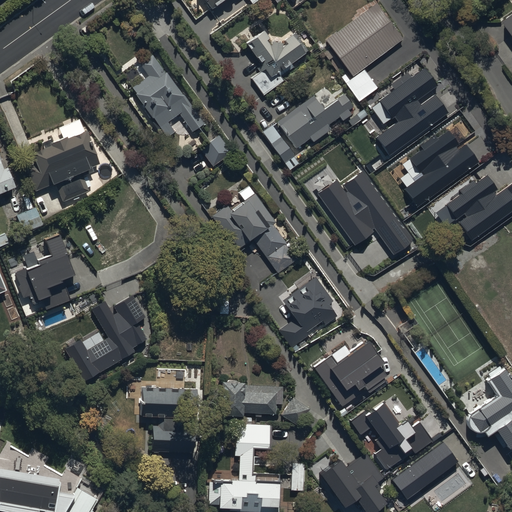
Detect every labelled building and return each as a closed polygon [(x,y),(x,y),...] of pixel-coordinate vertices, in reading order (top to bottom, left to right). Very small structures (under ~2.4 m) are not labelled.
[(402,38),(375,1),(325,38),(352,75),(402,38)] [(511,54),(511,55),(511,9),(502,17),(511,29),(511,54)] [(281,77),(278,73),(291,64),(288,60),(306,47),(292,29),(279,39),(268,37),(261,27),(243,40),(260,62),(255,66),(258,69),(250,76),(262,92),(281,77)] [(163,69),(151,51),(139,60),(148,73),(131,85),(146,106),(144,107),(157,125),(159,123),(167,134),(175,128),(170,121),(174,118),(172,114),(179,110),(192,128),(204,119),(184,91),(182,92),(165,68),(163,69)] [(394,90),(379,101),(392,119),(395,117),(399,122),(376,138),(390,156),(449,112),(435,94),(421,105),(417,100),(437,85),(425,68),(412,78),(408,72),(391,85),(394,90)] [(339,125),(336,120),(328,125),(326,122),(338,114),(340,117),(348,111),(346,109),(352,105),(341,90),(334,95),(331,91),(318,101),(312,92),(275,119),(294,146),(309,135),(311,138),(324,129),(327,133),(339,125)] [(298,160),(270,122),(260,129),(288,167),(298,160)] [(36,159),(25,163),(35,187),(53,179),(61,198),(87,187),(81,172),(92,166),(91,163),(99,159),(84,125),(66,133),(65,131),(49,137),(51,140),(31,148),(36,159)] [(417,207),(479,161),(466,144),(458,150),(456,146),(459,144),(448,130),(438,138),(435,135),(421,146),(423,149),(410,159),(420,173),(422,171),(425,175),(404,190),(417,207)] [(218,133),(198,148),(213,167),(232,152),(218,133)] [(0,194),(16,188),(8,168),(4,170),(0,159),(0,194)] [(336,178),(316,193),(355,246),(374,232),(373,230),(375,229),(394,255),(413,241),(362,171),(344,184),(349,191),(346,193),(336,178)] [(462,194),(446,206),(456,220),(465,214),(467,216),(459,222),(472,241),(511,211),(511,183),(496,195),(494,193),(498,190),(487,175),(476,184),(473,180),(459,191),(462,194)] [(234,246),(251,234),(276,269),(296,255),(270,219),(273,218),(247,182),(238,189),(243,196),(229,207),(225,201),(210,212),(234,246)] [(43,225),(37,208),(17,216),(23,233),(43,225)] [(58,233),(44,239),(50,254),(37,260),(39,264),(13,274),(23,298),(30,295),(33,304),(42,300),(46,309),(71,299),(63,280),(75,275),(58,233)] [(495,239),(479,251),(493,269),(509,257),(495,239)] [(277,327),(290,344),(306,332),(303,328),(320,316),(324,322),(335,314),(327,302),(331,299),(314,274),(280,297),(293,316),(277,327)] [(511,289),(508,293),(511,298),(511,312),(509,314),(496,297),(483,307),(498,328),(496,330),(511,352),(511,289)] [(105,300),(90,308),(108,338),(88,350),(82,340),(65,350),(84,381),(134,351),(131,347),(146,338),(137,322),(146,317),(133,295),(113,307),(117,312),(114,314),(105,300)] [(402,331),(416,322),(411,315),(397,324),(402,331)] [(380,355),(364,333),(333,356),(329,350),(312,363),(340,403),(360,389),(357,386),(362,383),(368,392),(385,380),(380,374),(383,371),(375,360),(380,355)] [(484,347),(469,358),(474,364),(489,354),(484,347)] [(511,379),(501,364),(485,375),(496,390),(467,410),(465,415),(468,424),(474,427),(477,427),(480,427),(484,431),(494,425),(506,444),(511,439),(511,379)] [(280,403),(281,385),(242,384),(242,380),(219,380),(218,413),(241,414),(241,411),(274,413),(274,403),(280,403)] [(187,384),(139,382),(138,412),(158,412),(157,423),(151,423),(150,448),(191,450),(192,425),(186,424),(187,384)] [(309,408),(291,396),(280,413),(297,425),(309,408)] [(364,411),(351,420),(361,434),(373,425),(381,436),(375,441),(381,449),(375,454),(387,471),(413,452),(415,455),(435,441),(420,421),(412,427),(406,419),(400,424),(384,402),(367,415),(364,411)] [(269,422),(235,421),(234,452),(239,452),(238,475),(229,475),(229,479),(209,479),(208,501),(217,501),(217,507),(265,509),(265,511),(278,511),(278,480),(283,480),(283,472),(291,472),(290,486),(304,487),(304,461),(293,461),(293,456),(278,456),(277,472),(251,471),(251,443),(268,444),(269,422)] [(443,442),(393,480),(407,500),(458,462),(443,442)] [(89,511),(91,509),(90,509),(97,497),(77,485),(79,480),(64,471),(61,476),(11,447),(4,459),(0,457),(0,506),(6,507),(5,511),(89,511)] [(383,474),(365,449),(344,463),(338,454),(318,468),(342,501),(353,493),(365,511),(384,497),(373,482),(383,474)]
